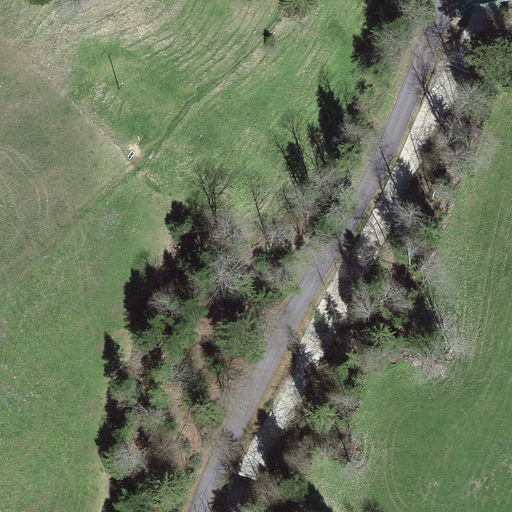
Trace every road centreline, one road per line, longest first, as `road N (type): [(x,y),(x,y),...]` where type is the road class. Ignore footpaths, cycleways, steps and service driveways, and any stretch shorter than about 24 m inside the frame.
road 1 (unclassified): [(199,511),(261,371),(384,156),(447,0)]
road 2 (track): [(289,0),(246,53),(185,100),(63,233),(0,278)]
